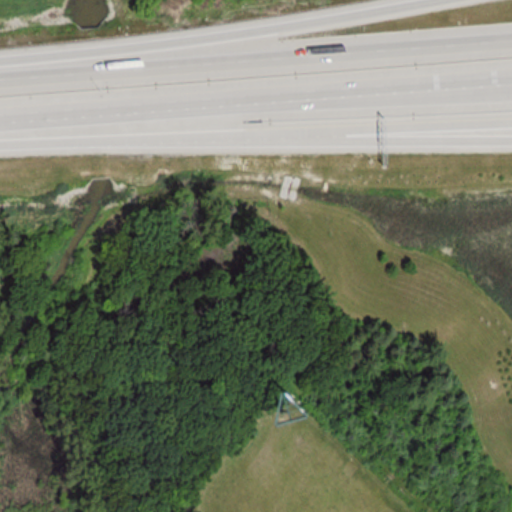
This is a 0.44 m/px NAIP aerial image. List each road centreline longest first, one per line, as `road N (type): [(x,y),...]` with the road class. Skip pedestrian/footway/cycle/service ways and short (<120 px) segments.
road 1 (motorway): [(0,125),(511,86)]
road 2 (motorway): [(511,42),(0,79)]
road 3 (motorway): [(0,142),(511,122)]
road 4 (motorway): [(459,0),(0,69)]
road 5 (motorway): [(268,135),(511,138)]
